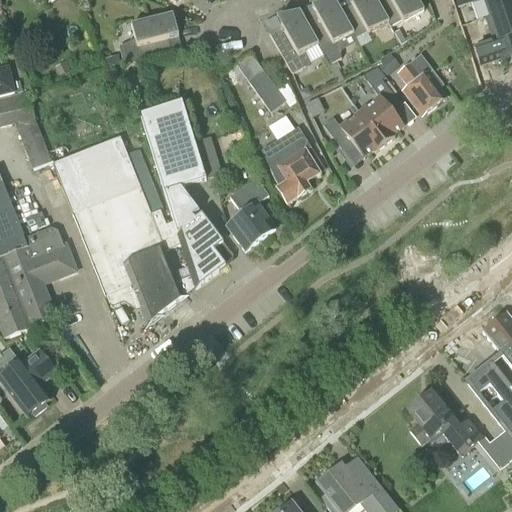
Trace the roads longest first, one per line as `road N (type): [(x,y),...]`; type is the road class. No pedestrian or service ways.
road 1 (residential): [(0,486),(511,92)]
road 2 (tertiary): [(511,267),(202,511)]
